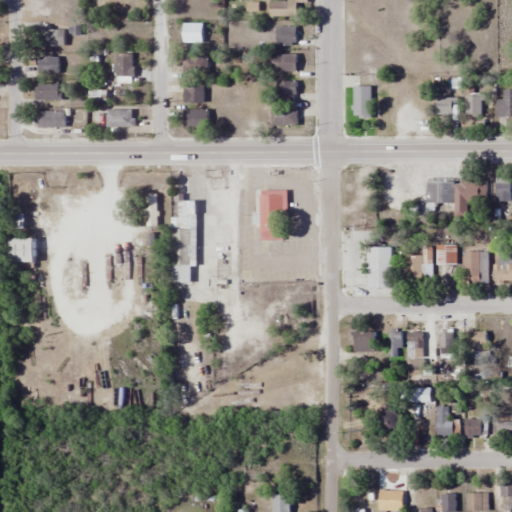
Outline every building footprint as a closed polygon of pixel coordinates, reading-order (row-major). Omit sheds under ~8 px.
[(299,0),(269,0),(270,17),(299,17),(299,0)] [(275,44),(296,44),(296,26),(275,26),(275,44)] [(36,46),(58,46),(58,28),(36,28),(36,46)] [(134,50),(115,50),(115,77),(134,77),(134,50)] [(297,54),(272,54),(272,73),(297,73),(297,54)] [(38,74),(59,74),(59,56),(38,56),(38,74)] [(203,103),(203,81),(184,81),(184,103),(203,103)] [(273,100),(296,100),(296,81),(273,81),(273,100)] [(59,83),(36,83),(36,100),(59,100),(59,83)] [(353,117),(370,117),(370,86),(353,86),(353,117)] [(496,100),(496,117),(511,117),(511,88),(503,89),(503,100),(496,100)] [(482,116),(482,92),(466,92),(466,116),(482,116)] [(453,98),(435,98),(435,116),(453,116),(453,98)] [(271,107),(271,126),(297,126),(297,107),(271,107)] [(36,127),(65,127),(65,110),(36,110),(36,127)] [(106,128),(135,128),(135,110),(106,110),(106,128)] [(184,128),(208,128),(208,110),(184,110),(184,128)] [(496,202),(510,202),(510,180),(496,180),(496,202)] [(426,202),(453,203),(453,217),(466,217),(466,200),(485,200),(485,181),(426,181),(426,202)] [(259,240),(283,240),(284,189),(259,189),(259,240)] [(157,226),(157,194),(145,194),(145,226),(157,226)] [(196,197),(172,196),(171,282),(191,282),(192,236),(195,236),(195,228),(196,228),(196,197)] [(35,262),(35,238),(9,238),(9,262),(35,262)] [(457,266),(457,245),(436,245),(436,266),(457,266)] [(368,288),(392,288),(392,247),(368,247),(368,288)] [(406,284),(432,284),(432,248),(406,248),(406,284)] [(488,284),(488,252),(464,252),(463,284),(488,284)] [(511,281),(511,265),(493,265),(493,281),(511,281)] [(389,357),(401,357),(401,330),(389,330),(389,357)] [(375,331),(353,331),(353,352),(375,352),(375,331)] [(408,356),(415,356),(415,350),(424,350),(424,331),(408,331),(408,356)] [(466,359),(487,359),(487,331),(466,331),(466,359)] [(440,353),(452,353),(452,332),(440,332),(440,353)] [(436,435),(455,435),(455,405),(436,405),(436,435)] [(400,411),(380,411),(380,434),(400,434),(400,411)] [(466,419),(466,439),(482,439),(482,419),(466,419)] [(511,421),(493,422),(493,436),(511,436),(511,421)] [(511,483),(501,483),(501,497),(509,497),(509,508),(511,508),(511,483)] [(403,511),(403,491),(379,491),(379,511),(403,511)] [(488,493),(466,493),(466,511),(488,511),(488,493)] [(455,511),(455,494),(441,494),(441,511),(455,511)] [(289,511),(289,496),(273,496),(273,511),(289,511)]
